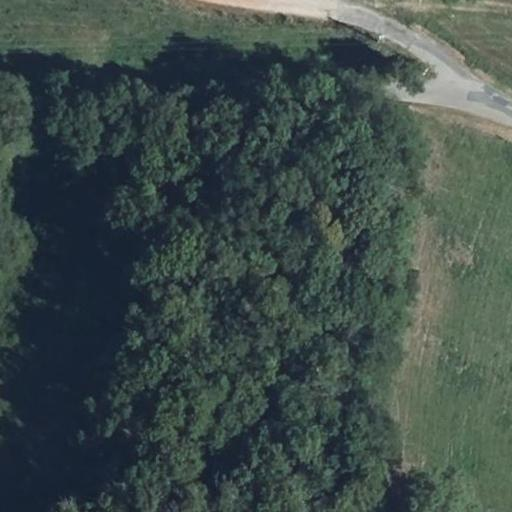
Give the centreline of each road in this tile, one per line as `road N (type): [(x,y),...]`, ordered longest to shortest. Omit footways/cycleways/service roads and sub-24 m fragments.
road 1 (unclassified): [(0,80),(166,68),(465,93)]
road 2 (unclassified): [(465,93),(442,60),(394,31),(363,16),(278,1)]
